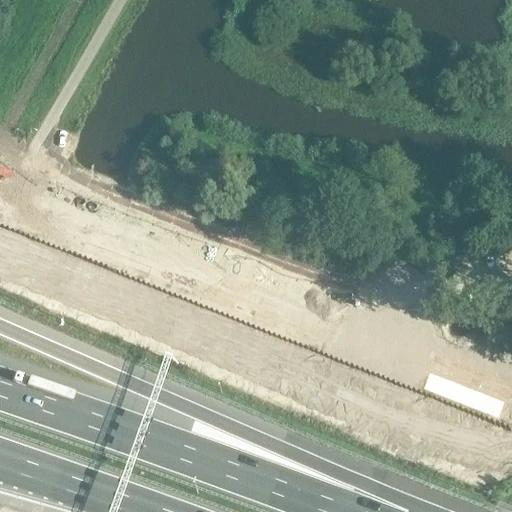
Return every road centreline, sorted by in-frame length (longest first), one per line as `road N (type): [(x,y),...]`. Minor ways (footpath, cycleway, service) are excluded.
road 1 (unclassified): [(121,0),(25,175),(26,196),(55,224),(311,318),(511,277)]
road 2 (motorway): [(495,511),(0,329)]
road 3 (motorway): [(0,378),(375,511)]
